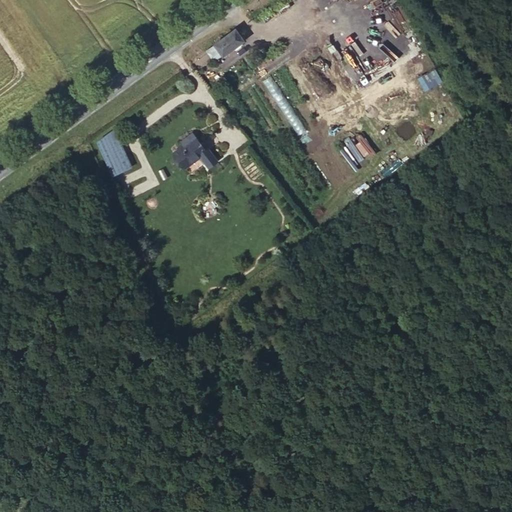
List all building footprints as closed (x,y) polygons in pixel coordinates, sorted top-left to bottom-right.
[(394,31),(376,0),(372,0),(357,8),(371,34),(376,31),(381,39),(394,31)] [(240,46),(230,33),(208,49),(218,62),(240,46)] [(208,49),(200,55),(209,68),(218,62),(208,49)] [(283,82),(299,70),(293,62),(277,74),(283,82)] [(436,69),(421,73),(426,88),(441,83),(436,69)] [(96,143),(114,183),(133,175),(115,134),(96,143)] [(191,175),(212,158),(200,143),(179,159),(191,175)]
